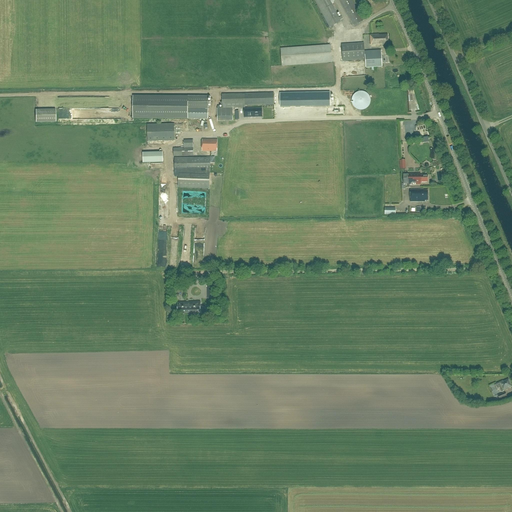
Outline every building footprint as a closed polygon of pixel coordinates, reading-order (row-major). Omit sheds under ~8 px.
[(339,18),(329,0),(314,0),(330,28),(341,22),(341,21),(343,19),(342,17),(339,18)] [(363,21),(351,0),(340,0),(354,26),(363,21)] [(379,35),(370,35),(371,47),(380,47),(380,46),(388,45),(388,35),(379,35)] [(365,52),(365,44),(342,45),(343,61),(366,60),(366,68),(382,67),(382,54),(380,55),(380,51),(365,52)] [(332,63),(331,45),(281,49),(282,66),(332,63)] [(274,105),(274,93),(222,94),(222,109),(218,109),(218,121),(226,121),(239,120),(238,108),(244,108),(245,117),(262,117),(262,109),(247,109),(247,106),(274,105)] [(330,93),(280,94),(280,108),(330,107),(330,93)] [(169,96),(133,96),(133,119),(188,119),(208,119),(208,97),(169,96)] [(55,109),(35,110),(35,122),(56,122),(55,109)] [(189,127),(176,127),(176,132),(209,131),(209,123),(189,123),(189,127)] [(175,142),(175,131),(174,124),(147,125),(148,143),(175,142)] [(218,140),(202,140),(202,151),(217,151),(218,140)] [(193,156),(193,148),(193,141),(187,141),(187,148),(173,149),(173,157),(193,156)] [(163,163),(163,152),(143,153),(143,163),(163,163)] [(209,189),(210,158),(174,158),(174,171),(206,171),(206,173),(179,172),(178,188),(209,189)] [(420,175),(420,174),(408,174),(408,179),(403,179),(403,184),(409,184),(409,185),(421,185),(421,182),(428,182),(427,175),(420,175)] [(423,191),(423,190),(410,190),(410,202),(425,202),(425,201),(428,201),(428,191),(423,191)] [(206,204),(207,192),(183,191),(182,211),(187,211),(186,214),(201,215),(201,210),(203,210),(203,207),(199,207),(199,203),(206,204)] [(201,313),(200,302),(177,303),(178,314),(201,313)] [(509,382),(508,380),(503,382),(503,381),(494,385),(497,391),(500,389),(501,392),(511,388),(509,382)]
